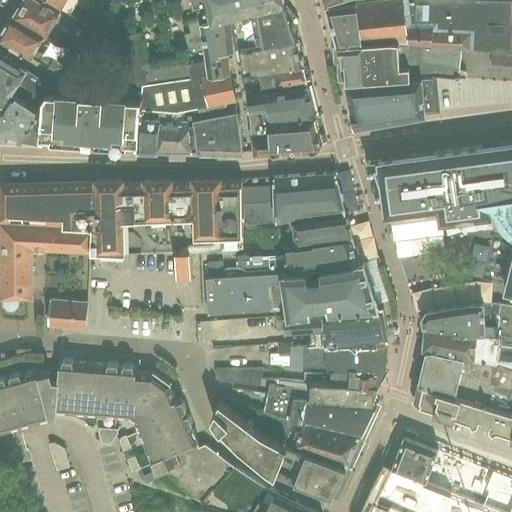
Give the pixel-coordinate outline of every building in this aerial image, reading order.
[(16,13),(15,15),(46,34),(47,35),(54,24),(75,26),(80,17),(71,12),(62,7),(50,0),(48,0),(47,2),(42,0),(23,0),(22,3),(18,4),(15,9),(16,13)] [(78,0),(50,0),(62,7),(71,12),(78,0)] [(283,0),(192,0),(195,7),(207,3),(207,4),(205,5),(206,8),(208,7),(211,14),(189,20),(191,31),(186,32),(189,48),(205,46),(207,61),(190,63),(189,62),(156,66),(155,62),(145,63),(140,33),(125,35),(132,91),(143,92),(143,83),(208,73),(208,76),(232,73),(229,51),(234,50),(232,23),(237,15),(244,13),(244,14),(285,3),(283,0)] [(338,44),(399,37),(399,42),(408,43),(462,48),(463,48),(511,52),(511,24),(511,0),(367,0),(327,5),(327,6),(338,44)] [(257,46),(297,39),(285,3),(244,14),(247,31),(255,30),(257,46)] [(0,33),(0,36),(33,56),(32,57),(49,67),(55,58),(38,48),(46,34),(15,15),(12,13),(0,33)] [(257,46),(250,47),(240,49),(244,73),(260,71),(260,72),(304,65),(305,65),(297,39),(257,46)] [(346,75),(347,81),(436,76),(438,76),(459,78),(462,48),(408,43),(399,42),(392,41),(367,43),(339,46),(337,48),(337,52),(343,55),(343,64),(345,64),(345,68),(344,71),(344,74),(346,75)] [(0,51),(0,112),(13,94),(28,69),(0,51)] [(511,65),(511,52),(492,51),(491,64),(511,65)] [(304,65),(260,72),(263,87),(308,79),(304,65)] [(41,113),(24,139),(39,143),(44,97),(54,85),(28,69),(13,94),(13,95),(15,96),(17,94),(38,107),(37,111),(41,113)] [(163,112),(178,110),(209,106),(238,101),(234,74),(232,74),(232,73),(208,76),(208,73),(143,83),(143,92),(141,111),(159,112),(163,112)] [(440,111),(436,76),(347,81),(347,82),(357,126),(374,123),(426,113),(426,112),(440,111)] [(139,149),(139,148),(141,111),(143,92),(132,91),(54,85),(44,97),(39,143),(139,149)] [(271,118),(316,114),(309,85),(248,95),(250,108),(268,106),(268,113),(271,113),(271,118)] [(0,131),(24,139),(41,113),(37,111),(38,107),(17,94),(15,96),(13,95),(13,94),(0,112),(0,131)] [(250,108),(256,152),(311,148),(311,147),(319,147),(322,142),(316,114),(271,118),(271,113),(268,113),(268,106),(250,108)] [(237,110),(194,119),(194,122),(180,123),(178,123),(178,110),(163,112),(159,112),(157,149),(243,152),(241,127),(237,110)] [(141,111),(139,148),(157,149),(159,112),(141,111)] [(511,141),(482,146),(434,152),(381,159),(379,159),(379,160),(371,161),(371,160),(368,161),(382,202),(386,201),(387,210),(386,210),(386,212),(387,212),(388,219),(387,219),(388,222),(390,221),(390,219),(442,213),(443,216),(442,216),(442,218),(444,218),(444,217),(489,212),(491,212),(491,210),(490,210),(490,207),(502,206),(502,208),(503,211),(505,213),(506,215),(508,217),(511,221),(511,269),(508,286),(507,286),(506,288),(509,288),(511,288),(511,141)] [(337,172),(275,175),(276,202),(245,204),(247,224),(276,221),(277,219),(347,212),(346,209),(346,210),(337,175),(338,175),(337,172)] [(2,214),(2,217),(1,264),(1,277),(1,298),(4,298),(4,304),(9,309),(17,309),(20,304),(20,298),(33,297),(33,242),(48,243),(48,249),(91,252),(91,251),(127,253),(176,251),(177,277),(192,277),(191,250),(243,248),(243,202),(243,178),(221,178),(221,177),(194,178),(194,179),(172,179),(172,178),(145,178),(145,180),(124,180),(124,178),(97,178),(97,180),(1,182),(2,214)] [(289,222),(292,245),(316,242),(316,239),(353,235),(348,215),(289,222)] [(277,229),(276,229),(259,230),(260,246),(277,246),(277,229)] [(323,266),(359,260),(353,235),(316,239),(316,242),(292,245),(287,246),(288,256),(239,259),(240,273),(323,266)] [(274,309),(274,307),(287,307),(288,313),(330,309),(330,308),(379,303),(365,260),(360,261),(359,260),(323,266),(240,273),(207,275),(209,312),(274,309)] [(51,299),(49,323),(68,325),(87,326),(88,302),(51,299)] [(502,333),(502,332),(498,332),(501,309),(502,303),(484,301),(472,301),(428,308),(423,315),(425,323),(427,323),(426,325),(455,328),(456,332),(479,331),(502,333)] [(312,328),(313,338),(325,337),(389,334),(384,305),(285,316),(286,329),(312,328)] [(511,310),(501,309),(498,332),(502,332),(511,333),(511,310)] [(511,333),(502,332),(502,333),(479,331),(456,332),(455,328),(426,325),(425,343),(424,343),(423,347),(428,347),(476,357),(498,359),(501,342),(511,343),(511,333)] [(304,367),(333,366),(386,365),(388,337),(389,337),(389,334),(325,337),(313,338),(313,343),(304,344),(304,356),(304,367)] [(476,357),(428,347),(420,383),(491,405),(511,411),(511,369),(496,365),(498,359),(476,357)] [(0,422),(6,421),(5,420),(18,417),(18,418),(21,417),(20,416),(33,413),(33,414),(49,410),(48,403),(53,402),(59,402),(59,401),(72,402),(72,403),(104,406),(104,405),(117,406),(116,407),(119,407),(119,406),(133,407),(143,414),(148,426),(147,427),(148,429),(149,428),(154,441),(153,441),(159,456),(152,459),(157,470),(158,471),(164,469),(169,473),(176,480),(176,481),(191,495),(203,501),(203,502),(204,501),(214,488),(215,490),(238,466),(206,442),(200,445),(198,441),(199,440),(192,424),(193,422),(190,415),(188,414),(186,409),(187,407),(184,400),(182,400),(181,397),(176,399),(170,384),(170,383),(168,384),(153,374),(153,371),(152,371),(137,370),(137,366),(134,365),(133,363),(125,363),(124,365),(119,364),(118,362),(110,362),(108,363),(74,361),(73,359),(66,358),(65,358),(64,360),(60,360),(60,365),(60,371),(51,370),(50,367),(49,365),(21,373),(19,372),(12,374),(11,376),(6,377),(4,376),(0,376),(0,422)] [(305,380),(379,385),(379,381),(386,368),(386,365),(333,366),(333,373),(305,373),(305,380)] [(263,367),(216,368),(217,381),(230,380),(261,385),(263,367)] [(270,377),(269,392),(374,402),(375,401),(379,385),(305,380),(270,377)] [(416,402),(485,424),(491,405),(420,383),(416,402)] [(290,418),(306,423),(307,423),(307,421),(361,435),(362,433),(377,402),(375,401),(374,402),(269,392),(269,393),(266,406),(292,411),(290,418)] [(345,470),(346,467),(288,445),(288,444),(262,432),(256,427),(220,400),(213,415),(220,426),(239,445),(267,468),(276,474),(332,496),(345,470)] [(511,433),(511,411),(491,405),(485,424),(511,433)] [(305,424),(306,423),(290,418),(261,409),(256,427),(262,432),(288,444),(288,445),(346,467),(359,438),(305,424)] [(111,443),(117,434),(117,429),(99,428),(99,432),(102,442),(111,443)] [(426,479),(439,447),(405,434),(393,466),(426,479)] [(124,436),(120,440),(124,450),(133,447),(128,435),(124,436)] [(49,444),(56,470),(71,465),(66,447),(58,441),(49,444)] [(426,479),(425,483),(451,493),(451,492),(452,492),(452,493),(453,493),(489,507),(501,511),(511,511),(511,475),(498,470),(472,460),(439,447),(426,479)] [(136,454),(127,458),(132,470),(141,466),(136,454)] [(319,511),(265,484),(240,468),(238,466),(215,490),(214,488),(204,501),(203,502),(235,511),(319,511)] [(426,479),(393,466),(376,499),(407,511),(501,511),(489,507),(453,493),(453,494),(451,493),(425,483),(426,479)] [(401,511),(375,500),(369,511),(401,511)]
